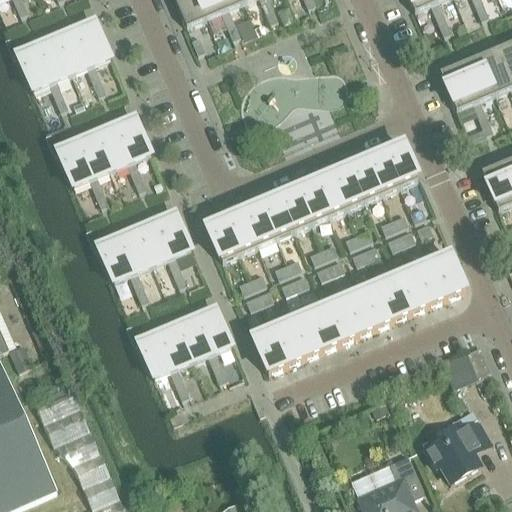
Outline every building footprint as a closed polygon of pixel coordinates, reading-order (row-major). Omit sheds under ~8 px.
[(10,0),(15,10),(23,7),(19,0),(10,0)] [(206,26),(195,0),(172,0),(187,34),(206,26)] [(225,18),(217,0),(195,0),(206,26),(221,20),(227,33),(235,30),(229,17),(225,18)] [(244,10),(239,0),(217,0),(225,18),(229,17),(244,10)] [(263,2),(261,0),(239,0),(244,10),(259,4),(265,18),(272,14),(267,1),(263,2)] [(316,12),(310,0),(306,0),(302,2),(308,15),(316,12)] [(434,11),(429,0),(406,0),(415,19),(431,12),(437,27),(445,24),(438,9),(434,11)] [(453,3),(451,0),(429,0),(434,11),(438,9),(453,3)] [(451,0),(453,3),(460,0),(469,0),(475,12),(482,8),(478,0),(451,0)] [(28,20),(23,7),(15,10),(21,23),(28,20)] [(489,24),(482,8),(475,12),(481,27),(489,24)] [(278,28),(272,14),(265,18),(270,31),(278,28)] [(451,40),(445,24),(437,27),(444,43),(451,40)] [(257,42),(250,26),(244,29),(251,45),(257,42)] [(110,66),(94,27),(91,29),(91,28),(82,32),(83,35),(77,37),(76,35),(74,36),(91,75),(95,73),(110,66)] [(240,44),(235,30),(227,33),(233,47),(240,44)] [(468,38),(465,30),(460,32),(458,37),(460,42),(468,38)] [(265,39),(262,32),(254,35),(257,42),(265,39)] [(91,75),(74,36),(72,37),(72,36),(63,40),(65,42),(58,45),(57,43),(56,44),(72,83),(87,76),(93,90),(101,87),(95,73),(91,75)] [(72,83),(56,44),(53,45),(53,44),(45,48),(46,50),(39,53),(38,51),(37,52),(53,90),(57,89),(72,83)] [(206,58),(200,44),(192,47),(198,62),(206,58)] [(511,49),(497,55),(511,90),(511,49)] [(53,90),(37,52),(34,53),(34,52),(26,56),(27,58),(19,62),(20,63),(19,64),(34,99),(49,92),(55,106),(63,103),(57,89),(53,90)] [(511,90),(497,55),(478,63),(495,102),(510,96),(511,100),(511,90)] [(495,102),(478,63),(460,71),(476,110),(480,108),(495,102)] [(476,110),(460,71),(440,79),(456,118),(472,112),(479,127),(486,123),(480,108),(476,110)] [(106,100),(101,87),(93,90),(98,103),(106,100)] [(69,116),(63,103),(55,106),(61,119),(69,116)] [(151,162),(134,123),(131,125),(131,124),(123,128),(124,130),(117,133),(116,131),(115,132),(131,170),(135,169),(151,162)] [(493,139),(486,123),(479,127),(485,142),(486,142),(493,139)] [(131,170),(115,132),(112,133),(112,132),(104,136),(105,138),(98,141),(97,139),(96,139),(112,178),(127,172),(133,186),(141,183),(135,169),(131,170)] [(485,142),(482,135),(466,142),(471,154),(488,147),(486,142),(485,142)] [(112,178),(96,139),(93,141),(93,140),(85,144),(86,146),(79,149),(78,147),(77,147),(93,186),(97,185),(112,178)] [(93,186),(77,147),(75,148),(74,148),(66,151),(67,154),(59,157),(60,159),(59,159),(74,194),(90,188),(96,202),(103,198),(97,185),(93,186)] [(417,184),(408,163),(403,151),(385,159),(400,195),(418,187),(417,185),(417,184)] [(400,195),(385,159),(367,167),(382,202),(400,195)] [(511,165),(501,170),(511,195),(511,165)] [(382,202),(367,167),(349,174),(364,210),(382,202)] [(511,195),(501,170),(482,179),(498,217),(511,211),(511,195)] [(364,210),(349,174),(331,181),(347,217),(364,210)] [(347,217),(331,181),(314,189),(329,225),(347,217)] [(146,196),(141,183),(133,186),(139,199),(146,196)] [(329,225),(314,189),(296,196),(311,232),(329,225)] [(311,232),(296,196),(278,204),(293,240),(311,232)] [(109,212),(103,198),(96,202),(101,215),(109,212)] [(293,240),(278,204),(261,211),(276,247),(293,240)] [(276,247),(261,211),(243,219),(258,255),(276,247)] [(426,225),(422,215),(410,220),(414,230),(426,225)] [(191,258),(175,219),(171,221),(171,220),(163,224),(164,226),(157,229),(156,227),(155,227),(172,266),(175,265),(191,258)] [(258,255),(243,219),(225,226),(240,262),(258,255)] [(408,233),(404,222),(392,227),(397,238),(408,233)] [(240,262),(225,226),(207,234),(221,267),(222,270),(240,262)] [(172,266),(155,227),(153,228),(152,228),(144,232),(145,234),(138,237),(137,235),(136,235),(153,274),(168,268),(173,282),(181,278),(175,265),(172,266)] [(397,238),(392,227),(381,232),(385,242),(397,238)] [(433,241),(429,231),(417,236),(421,246),(433,241)] [(153,274),(136,235),(134,236),(125,239),(126,242),(120,245),(119,243),(118,243),(134,282),(138,280),(153,274)] [(373,248),(368,237),(357,242),(361,252),(373,248)] [(415,249),(411,238),(399,243),(404,254),(415,249)] [(361,252),(357,242),(345,247),(350,257),(361,252)] [(134,282),(118,243),(115,244),(106,247),(108,250),(100,253),(100,255),(114,290),(130,284),(136,298),(144,294),(138,280),(134,282)] [(404,254),(399,243),(388,248),(392,259),(404,254)] [(338,262),(333,252),(321,257),(326,267),(338,262)] [(380,264),(375,253),(364,258),(368,269),(380,264)] [(326,267),(321,257),(310,262),(314,272),(326,267)] [(368,269),(364,258),(352,263),(357,273),(368,269)] [(465,299),(450,262),(431,270),(447,307),(465,299)] [(302,277),(298,267),(286,272),(291,282),(302,277)] [(344,279),(340,268),(328,273),(333,283),(344,279)] [(447,307),(431,270),(414,277),(429,314),(447,307)] [(291,282),(286,272),(275,276),(279,287),(291,282)] [(333,283),(328,273),(317,278),(321,288),(333,283)] [(429,314),(414,277),(396,285),(411,321),(429,314)] [(187,292),(181,278),(173,282),(179,295),(187,292)] [(267,292),(262,282),(251,287),(255,297),(267,292)] [(309,293),(305,283),(293,288),(297,298),(309,293)] [(411,321),(396,285),(378,292),(394,329),(411,321)] [(255,297),(251,287),(239,291),(244,302),(255,297)] [(297,298),(293,288),(281,293),(286,303),(297,298)] [(394,329),(378,292),(360,300),(376,336),(394,329)] [(149,308),(144,294),(136,298),(141,311),(149,308)] [(274,308),(269,298),(257,303),(262,313),(274,308)] [(376,336),(360,300),(343,307),(358,344),(376,336)] [(262,313),(257,303),(246,307),(250,318),(262,313)] [(358,344),(343,307),(325,314),(341,351),(358,344)] [(341,351),(325,314),(307,322),(323,359),(341,351)] [(231,354),(215,315),(212,316),(203,320),(204,322),(197,325),(197,323),(196,323),(212,362),(216,360),(231,354)] [(323,359),(307,322),(290,329),(305,366),(323,359)] [(212,362),(196,323),(193,324),(184,327),(186,330),(179,333),(178,331),(177,331),(193,370),(208,364),(214,378),(221,374),(216,360),(212,362)] [(305,366),(290,329),(272,337),(287,374),(305,366)] [(193,370),(177,331),(174,332),(166,335),(167,338),(160,341),(159,339),(158,339),(174,378),(178,376),(193,370)] [(0,360),(9,356),(0,336),(0,511),(24,511),(57,498),(0,369),(0,360)] [(287,374),(272,337),(253,345),(269,381),(287,374)] [(174,378),(158,339),(155,340),(147,343),(148,346),(140,349),(141,351),(140,351),(155,386),(170,380),(176,393),(184,390),(178,376),(174,378)] [(18,379),(33,372),(24,351),(9,358),(18,379)] [(491,380),(480,356),(468,361),(478,386),(491,380)] [(227,388),(221,374),(214,378),(219,391),(227,388)] [(189,404),(184,390),(176,393),(182,407),(189,404)] [(91,511),(122,511),(107,477),(95,450),(69,392),(34,408),(54,454),(74,473),(91,511)] [(405,410),(403,404),(397,402),(392,405),(390,410),(393,415),(398,417),(403,415),(405,410)] [(390,420),(386,411),(373,416),(377,425),(390,420)] [(472,460),(486,452),(492,449),(479,427),(481,425),(480,423),(477,425),(473,417),(455,427),(460,435),(448,442),(443,435),(420,447),(424,456),(437,449),(447,467),(440,471),(451,491),(480,474),(472,460)] [(425,502),(408,463),(389,471),(397,488),(358,505),(360,511),(414,511),(413,507),(425,502)]
